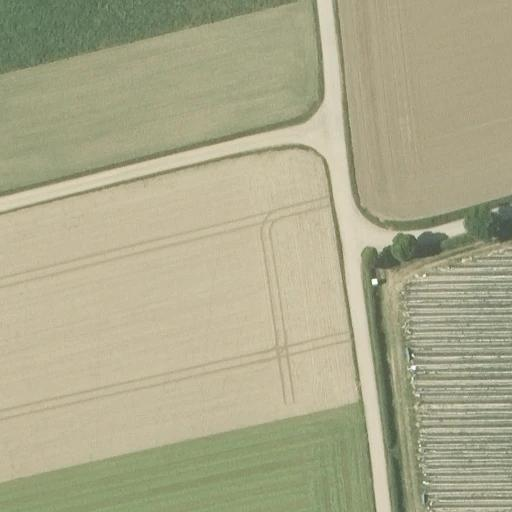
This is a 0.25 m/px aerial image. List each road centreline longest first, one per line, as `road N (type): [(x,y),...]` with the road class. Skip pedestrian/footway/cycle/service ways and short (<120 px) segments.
road 1 (track): [(0,206),(338,122)]
road 2 (track): [(390,511),(356,255)]
road 3 (track): [(356,255),(324,0)]
road 4 (track): [(356,255),(511,211)]
